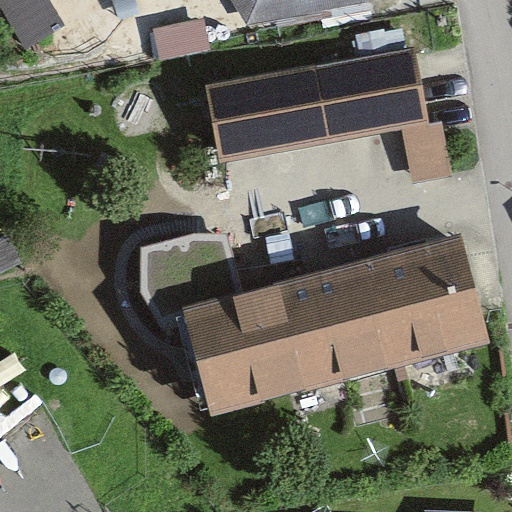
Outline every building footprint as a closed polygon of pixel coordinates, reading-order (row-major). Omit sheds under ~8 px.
[(3,0),(24,50),(67,33),(53,0),(3,0)] [(375,13),(368,0),(243,0),(262,32),(375,13)] [(161,28),(165,56),(213,49),(209,21),(161,28)] [(420,57),(221,96),(236,175),(413,140),(423,192),(459,185),(449,132),(435,134),(420,57)] [(496,346),(468,248),(195,326),(223,424),(496,346)]
